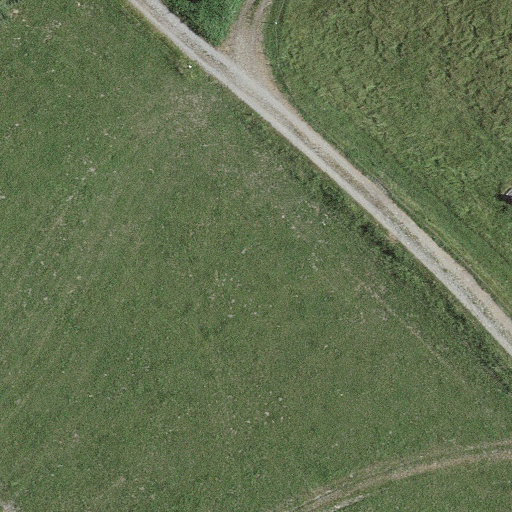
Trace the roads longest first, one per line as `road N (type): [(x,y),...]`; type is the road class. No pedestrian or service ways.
road 1 (track): [(247,89),(459,276),(511,336)]
road 2 (track): [(153,0),(247,89)]
